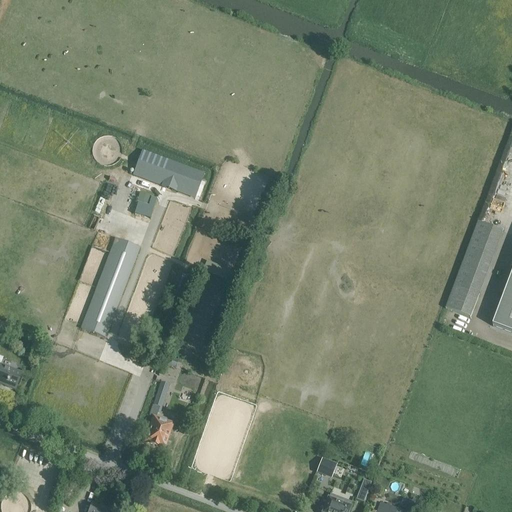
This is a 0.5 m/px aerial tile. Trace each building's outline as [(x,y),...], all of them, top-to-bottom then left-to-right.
[(206,173),(192,168),(144,151),(136,173),(163,184),(163,186),(179,192),(179,190),(198,196),(206,173)] [(134,175),(137,155),(132,154),(128,174),(134,175)] [(141,193),(138,203),(148,206),(151,198),(151,196),(141,193)] [(446,309),(471,319),(503,232),(492,227),(478,222),(446,309)] [(139,248),(116,240),(82,329),(106,338),(139,248)] [(200,340),(230,265),(214,258),(184,333),(200,340)] [(511,282),(495,328),(511,333),(511,282)] [(175,369),(178,361),(163,356),(160,364),(175,369)] [(0,384),(16,390),(22,373),(0,364),(0,384)] [(153,417),(144,441),(165,448),(173,424),(159,419),(156,418),(157,414),(160,415),(169,386),(160,383),(149,416),(153,417)] [(322,459),(317,474),(332,480),(337,465),(322,459)] [(364,480),(360,490),(368,493),(372,483),(364,480)] [(407,492),(404,502),(412,504),(414,494),(407,492)] [(329,500),(328,499),(322,511),(349,511),(351,508),(349,508),(351,503),(331,496),(329,500)]
